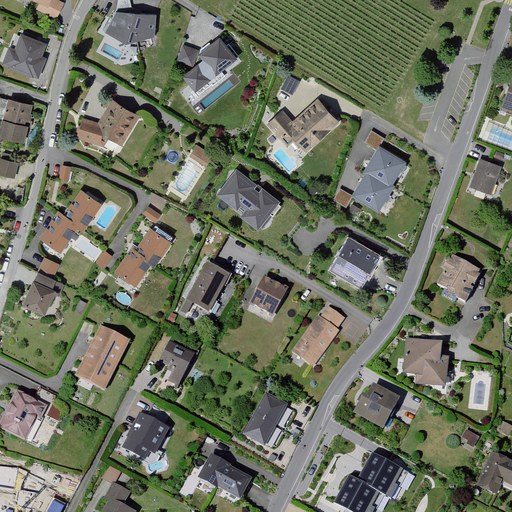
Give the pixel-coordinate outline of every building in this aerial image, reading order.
[(55,0),(27,0),(37,5),(34,12),(55,23),(62,10),(53,5),(55,0)] [(157,14),(117,12),(105,33),(126,46),(138,43),(154,38),(157,14)] [(47,43),(21,33),(15,48),(9,46),(2,64),(39,79),(47,57),(43,55),(47,43)] [(183,78),(196,94),(238,61),(219,38),(198,55),(204,62),(183,78)] [(199,53),(180,46),(174,62),(193,69),(198,55),(199,53)] [(511,79),(510,78),(500,104),(498,109),(511,114),(511,79)] [(0,136),(24,143),(34,105),(0,96),(0,120),(1,121),(0,126),(0,136)] [(338,123),(317,99),(292,122),(281,110),(265,124),(286,147),(293,140),(305,153),(338,123)] [(136,117),(108,100),(94,123),(79,118),(71,138),(99,148),(105,142),(119,147),(136,117)] [(212,156),(195,145),(187,157),(204,168),(212,156)] [(389,186),(393,185),(407,162),(379,146),(363,173),(365,175),(369,174),(389,186)] [(0,156),(0,173),(12,178),(18,163),(0,156)] [(490,195),(501,166),(480,158),(470,187),(490,195)] [(67,167),(58,165),(55,182),(65,183),(67,167)] [(281,204),(236,170),(217,196),(243,215),(241,218),(259,232),(281,204)] [(365,175),(352,197),(379,214),(394,188),(395,186),(393,185),(389,186),(369,174),(365,175)] [(340,188),(333,200),(346,207),(353,194),(340,188)] [(97,206),(77,191),(59,216),(55,213),(35,240),(55,255),(74,230),(78,233),(79,231),(97,206)] [(159,215),(146,207),(141,214),(154,222),(159,215)] [(174,243),(154,228),(136,253),(132,251),(112,277),(132,292),(150,267),(154,270),(156,268),(174,243)] [(384,257),(354,239),(336,271),(366,288),(384,257)] [(101,269),(110,258),(103,253),(94,264),(101,269)] [(484,273),(455,255),(438,283),(468,301),(484,273)] [(55,266),(40,259),(35,270),(16,309),(31,316),(39,320),(56,285),(48,281),(50,277),(55,266)] [(227,274),(208,263),(188,297),(207,308),(227,274)] [(272,314),(286,289),(265,278),(252,302),(272,314)] [(321,319),(319,317),(293,353),(315,369),(341,333),(338,331),(346,320),(329,308),(321,319)] [(118,365),(129,344),(101,330),(76,379),(104,393),(118,365)] [(432,341),(405,339),(402,377),(417,378),(417,388),(448,390),(450,361),(443,360),(444,346),(432,345),(432,341)] [(179,389),(195,358),(182,351),(170,345),(159,366),(170,372),(166,381),(179,389)] [(400,402),(372,387),(364,401),(360,398),(350,415),(355,418),(383,433),(400,402)] [(41,421),(48,408),(19,394),(1,431),(26,443),(38,419),(41,421)] [(266,449),(287,409),(265,397),(244,437),(266,449)] [(170,427),(141,412),(121,447),(145,460),(150,451),(155,454),(170,427)] [(511,431),(511,426),(506,422),(500,433),(508,438),(511,431)] [(480,439),(467,432),(462,441),(475,447),(480,439)] [(229,464),(212,454),(208,461),(200,475),(216,485),(217,483),(240,496),(250,478),(228,466),(229,464)] [(351,476),(337,502),(355,511),(371,511),(382,492),(390,496),(404,471),(373,454),(358,480),(351,476)] [(511,461),(495,454),(485,474),(479,488),(497,496),(503,482),(511,486),(511,461)] [(32,510),(44,481),(18,468),(0,467),(0,487),(20,491),(17,506),(32,510)] [(134,494),(113,482),(103,499),(108,502),(102,511),(135,511),(127,507),(134,494)]
